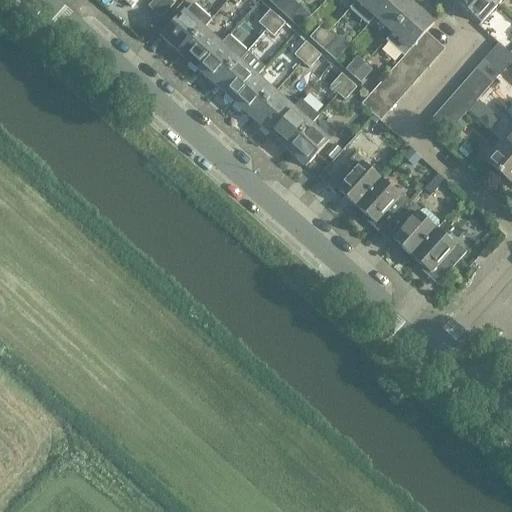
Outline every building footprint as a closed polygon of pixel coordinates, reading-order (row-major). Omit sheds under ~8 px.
[(154,0),(147,8),(161,20),(169,11),(156,0),(154,0)] [(156,0),(169,11),(174,4),(169,0),(156,0)] [(291,0),(279,0),(273,7),(280,13),(292,0),(291,0)] [(292,0),(280,13),(289,21),(301,8),(292,0)] [(355,0),(355,1),(373,17),(387,0),(355,0)] [(407,0),(387,0),(373,17),(391,32),(414,6),(407,0)] [(497,4),(492,0),(456,0),(481,22),(497,4)] [(193,4),(185,13),(162,39),(180,55),(203,29),(211,20),(193,4)] [(414,6),(391,32),(410,49),(417,41),(425,32),(433,22),(414,6)] [(277,18),(270,11),(258,25),(265,31),(277,18)] [(277,18),(265,31),(273,38),(285,25),(277,18)] [(321,26),(309,39),(316,45),(328,32),(321,26)] [(203,29),(180,55),(198,71),(221,45),(203,29)] [(328,32),(316,45),(325,53),(336,40),(328,32)] [(444,49),(425,32),(417,41),(436,58),(444,49)] [(221,45),(198,71),(216,87),(239,61),(239,62),(247,53),(228,37),(221,45)] [(436,58),(417,41),(410,49),(409,50),(428,67),(436,58)] [(313,50),(306,43),(294,56),(301,63),(313,50)] [(511,58),(497,45),(491,52),(508,67),(509,65),(511,61),(511,58)] [(313,50),(301,63),(309,70),(321,57),(313,50)] [(428,67),(409,50),(401,59),(420,76),(428,67)] [(491,52),(484,60),(501,75),(508,67),(491,52)] [(357,58),(345,71),(352,77),(363,64),(357,58)] [(420,76),(401,59),(393,68),(412,85),(420,76)] [(476,69),(493,83),(501,75),(484,60),(476,69)] [(239,61),(216,87),(233,103),(256,77),(239,62),(239,61)] [(363,64),(352,77),(360,85),(372,72),(363,64)] [(412,85),(393,68),(385,77),(404,94),(412,85)] [(476,69),(469,77),(486,92),(493,83),(476,69)] [(348,81),(341,75),(329,88),(337,95),(348,81)] [(256,77),(233,103),(251,119),(274,93),(256,77)] [(404,94),(385,77),(377,86),(396,103),(404,94)] [(469,77),(461,86),(478,101),(479,100),(486,92),(469,77)] [(348,81),(337,95),(345,102),(357,89),(348,81)] [(396,103),(377,86),(369,95),(388,112),(396,103)] [(461,86),(454,94),(471,109),(478,101),(461,86)] [(274,93),(251,119),(269,135),(292,109),(274,93)] [(454,94),(446,103),(463,118),(469,111),(471,109),(454,94)] [(388,112),(369,95),(360,105),(380,122),(388,112)] [(471,109),(469,111),(479,121),(489,109),(479,100),(478,101),(471,109)] [(446,103),(439,112),(456,126),(463,118),(446,103)] [(292,109),(269,135),(287,151),(310,125),(292,109)] [(439,112),(431,121),(448,135),(456,126),(439,112)] [(310,125),(287,151),(305,167),(328,141),(310,125)] [(511,131),(503,142),(511,150),(511,131)] [(511,184),(511,150),(503,142),(486,161),(511,184)] [(419,158),(410,150),(405,156),(414,164),(419,158)] [(339,192),(357,208),(381,181),(362,165),(365,161),(355,153),(326,186),(336,195),(339,192)] [(325,155),(320,161),(329,169),(333,163),(325,155)] [(482,169),(489,176),(494,170),(487,164),(482,169)] [(443,183),(443,179),(440,176),(436,177),(433,180),(433,184),(436,186),(440,186),(443,183)] [(399,197),(381,181),(357,208),(375,224),(372,227),(381,235),(411,202),(402,193),(399,197)] [(411,202),(381,235),(391,244),(394,241),(412,256),(436,229),(440,225),(439,225),(439,220),(426,210),(422,210),(421,211),(411,202)] [(455,246),(436,229),(412,256),(430,272),(427,276),(437,284),(467,251),(457,243),(455,246)] [(462,276),(469,268),(461,260),(454,268),(462,276)]
